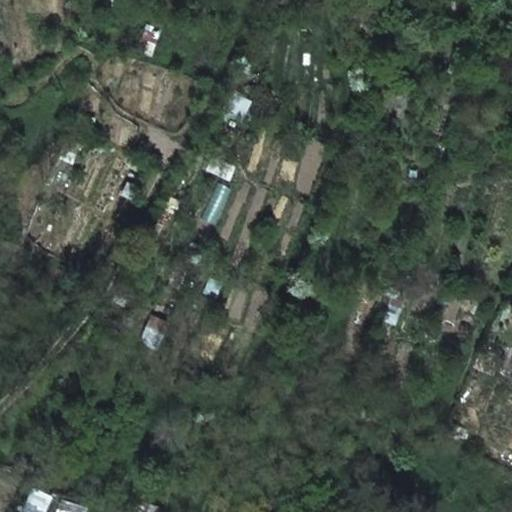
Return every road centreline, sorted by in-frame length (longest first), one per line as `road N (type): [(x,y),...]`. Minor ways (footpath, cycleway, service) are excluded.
road 1 (track): [(201,511),(331,156),(341,96),(320,0)]
road 2 (track): [(251,0),(221,76),(116,267),(0,407)]
